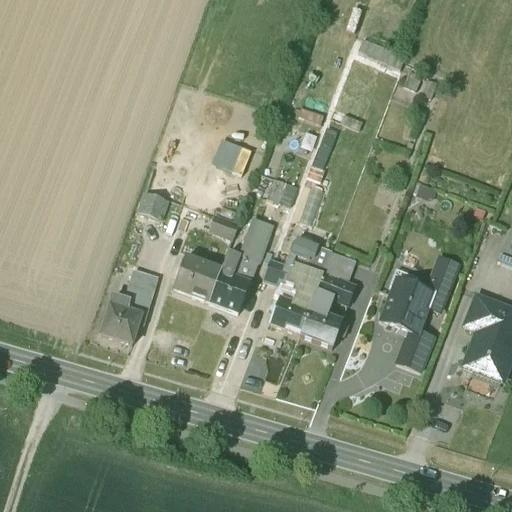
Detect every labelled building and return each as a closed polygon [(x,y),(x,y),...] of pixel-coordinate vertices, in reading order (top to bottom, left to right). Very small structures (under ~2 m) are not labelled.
[(359,47),(356,53),(367,57),(369,51),(359,47)] [(322,123),(300,115),(297,125),(318,133),(322,123)] [(218,145),(210,170),(241,180),(249,155),(218,145)] [(196,170),(152,153),(146,168),(189,186),(196,170)] [(252,191),(204,173),(198,189),(246,207),(249,199),(252,191)] [(293,193),(272,185),(265,205),(287,212),(293,193)] [(309,194),(297,225),(310,230),(322,199),(309,194)] [(164,205),(142,197),(134,216),(156,225),(164,205)] [(236,232),(210,222),(205,236),(231,246),(236,232)] [(239,262),(238,266),(252,272),(268,230),(252,224),(237,262),(239,262)] [(511,234),(508,234),(497,265),(511,270),(511,234)] [(284,289),(288,277),(291,269),(321,280),(330,257),(295,244),(284,273),(276,292),(272,304),(277,305),(277,304),(290,309),(294,298),(290,297),(292,292),(284,289)] [(330,257),(321,280),(346,289),(355,267),(330,257)] [(219,277),(229,281),(235,265),(238,266),(239,262),(237,262),(227,258),(219,277)] [(219,277),(181,263),(169,294),(208,308),(219,277)] [(456,270),(438,263),(425,297),(431,299),(426,312),(438,316),(456,270)] [(235,265),(229,281),(246,288),(252,272),(238,266),(235,265)] [(268,268),(261,287),(276,292),(284,273),(268,268)] [(277,305),(268,331),(298,342),(321,280),(291,270),(284,289),(292,292),(290,297),(294,298),(290,309),(277,304),(277,305)] [(417,282),(395,274),(389,290),(392,292),(393,291),(410,298),(412,292),(413,293),(417,282)] [(153,282),(130,275),(123,298),(146,305),(153,282)] [(229,281),(219,277),(208,308),(235,319),(246,288),(229,281)] [(348,310),(354,292),(346,289),(321,280),(298,342),(331,354),(341,327),(327,322),(333,304),(348,310)] [(410,298),(393,291),(392,292),(380,325),(409,337),(415,339),(416,337),(426,312),(431,299),(425,297),(413,293),(412,292),(410,298)] [(146,305),(123,298),(121,304),(110,301),(98,341),(128,350),(135,328),(139,330),(146,305)] [(511,354),(511,315),(475,301),(463,329),(476,334),(462,371),(499,386),(511,354)] [(432,343),(416,337),(415,339),(409,337),(406,344),(404,343),(395,367),(419,376),(432,343)]
